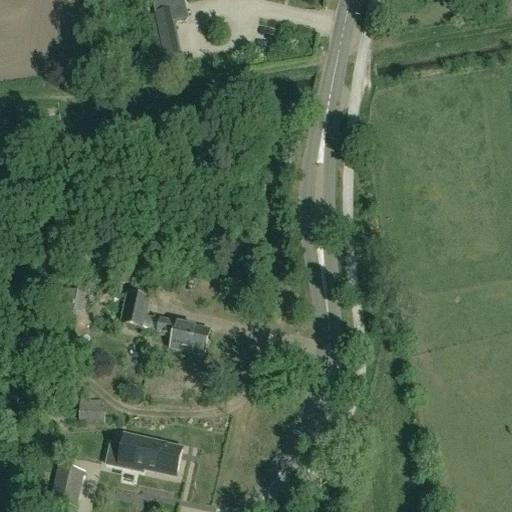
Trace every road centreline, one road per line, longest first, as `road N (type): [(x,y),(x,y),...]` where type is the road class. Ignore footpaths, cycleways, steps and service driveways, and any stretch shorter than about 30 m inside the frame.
road 1 (track): [(328,102),(25,152)]
road 2 (tertiary): [(254,511),(304,436),(323,389),(324,299)]
road 3 (tertiary): [(325,121),(305,206),(324,299)]
road 4 (tertiary): [(324,299),(325,121)]
